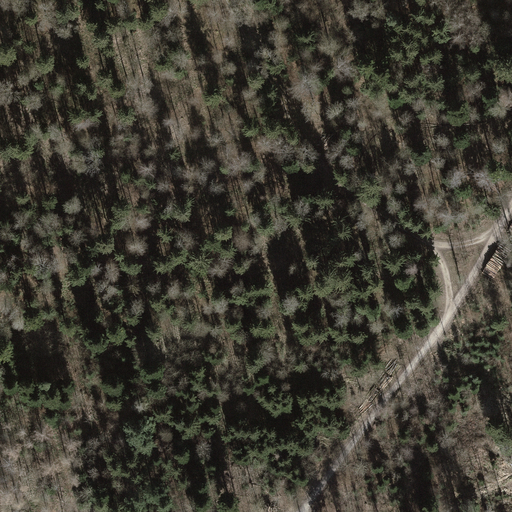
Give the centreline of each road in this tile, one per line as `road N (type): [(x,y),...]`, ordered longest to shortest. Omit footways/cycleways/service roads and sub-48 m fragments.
road 1 (track): [(497,230),(462,245),(433,245),(331,184),(224,0)]
road 2 (track): [(304,511),(450,311),(511,204)]
